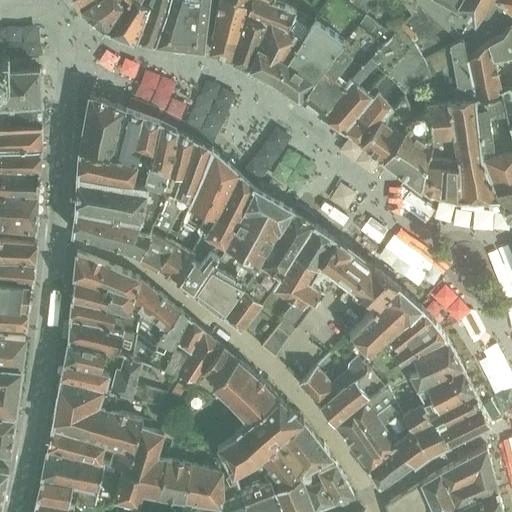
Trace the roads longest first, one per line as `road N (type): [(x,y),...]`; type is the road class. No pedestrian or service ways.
road 1 (residential): [(373,499),(289,385),(206,311),(160,277),(56,231)]
road 2 (residential): [(511,425),(373,499)]
road 3 (residential): [(26,461),(47,331)]
